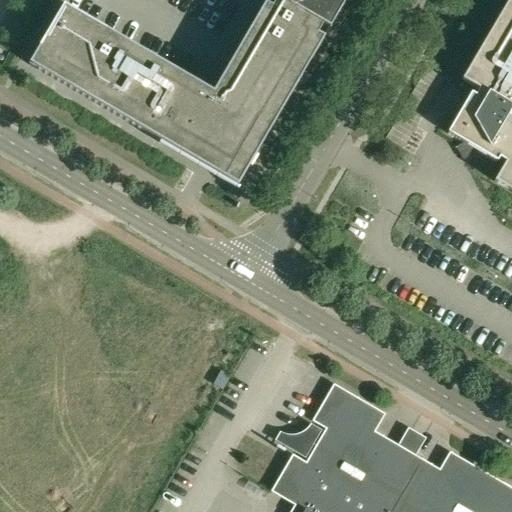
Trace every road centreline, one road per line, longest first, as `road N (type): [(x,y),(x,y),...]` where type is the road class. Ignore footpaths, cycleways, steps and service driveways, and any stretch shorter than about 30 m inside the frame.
road 1 (unclassified): [(248,282),(410,0)]
road 2 (tertiary): [(511,436),(248,282)]
road 3 (tertiary): [(248,282),(0,137)]
